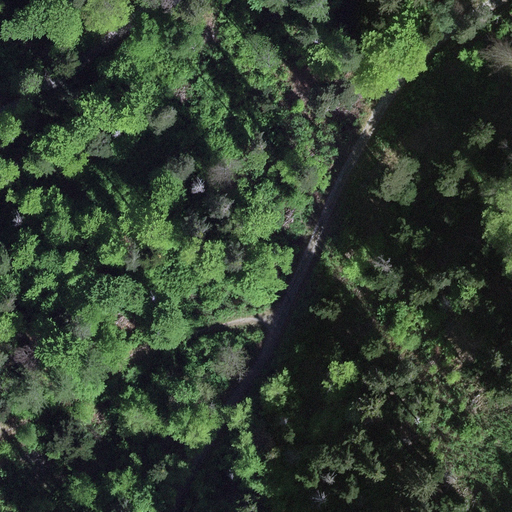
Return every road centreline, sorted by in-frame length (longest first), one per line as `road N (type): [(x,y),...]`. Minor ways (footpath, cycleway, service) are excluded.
road 1 (track): [(495,0),(419,56),(388,94),(327,210),(268,351),(212,433),(172,511)]
road 2 (track): [(157,0),(43,91),(0,114)]
